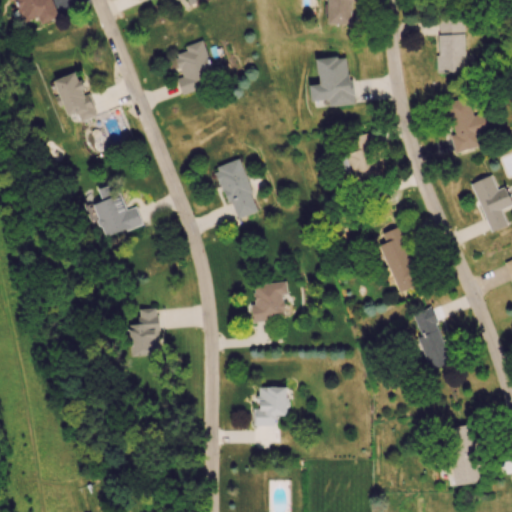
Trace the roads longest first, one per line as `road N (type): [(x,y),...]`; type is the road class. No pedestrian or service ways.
road 1 (residential): [(209,511),(210,331),(202,274),(98,0)]
road 2 (residential): [(511,412),(412,151),(392,52),(391,0)]
